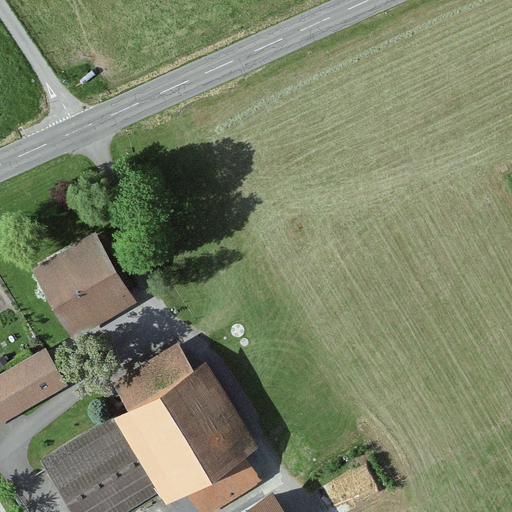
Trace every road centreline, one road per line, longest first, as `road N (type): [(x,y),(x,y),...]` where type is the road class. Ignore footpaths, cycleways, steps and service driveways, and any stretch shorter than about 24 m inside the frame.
road 1 (primary): [(82,129),(368,0)]
road 2 (unclassified): [(0,6),(82,129)]
